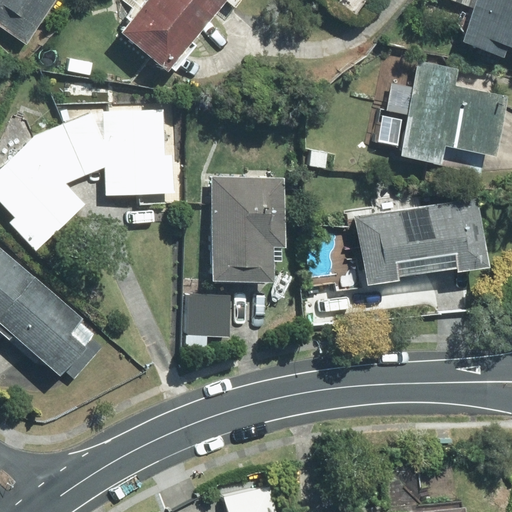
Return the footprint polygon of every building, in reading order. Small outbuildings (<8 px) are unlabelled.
[(0,0),(0,30),(19,43),(48,0),(0,0)] [(154,68),(212,0),(133,0),(109,30),(154,68)] [(511,0),(448,0),(464,6),(451,38),(491,54),(495,43),(511,49),(511,0)] [(450,67),(410,58),(404,85),(386,81),(379,109),(398,113),(389,153),(429,161),(433,143),(482,154),(495,93),(446,82),(450,67)] [(383,82),(383,77),(362,74),(358,98),(379,102),(383,82)] [(158,108),(96,110),(85,112),(29,135),(22,141),(0,160),(0,208),(7,216),(2,221),(27,248),(78,203),(59,182),(97,166),(98,193),(168,191),(167,154),(159,154),(158,108)] [(278,177),(204,174),(200,277),(262,280),(263,244),(275,245),(278,177)] [(467,196),(344,213),(354,282),(477,265),(467,196)] [(71,314),(0,251),(0,330),(47,372),(54,365),(69,378),(97,347),(82,333),(83,331),(68,317),(71,314)] [(228,290),(181,288),(179,334),(226,336),(228,290)] [(272,511),(266,483),(219,494),(223,511),(272,511)] [(381,511),(459,511),(459,503),(381,511)]
